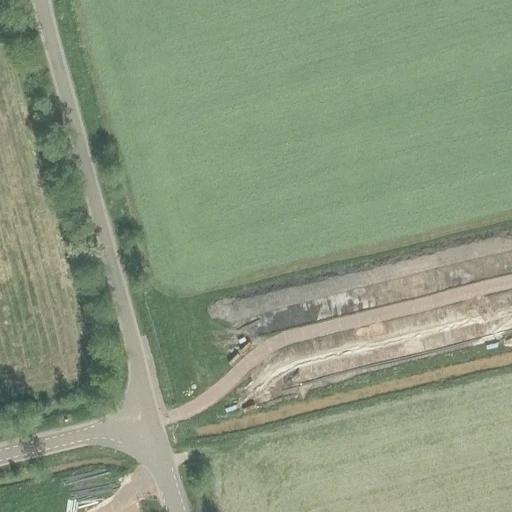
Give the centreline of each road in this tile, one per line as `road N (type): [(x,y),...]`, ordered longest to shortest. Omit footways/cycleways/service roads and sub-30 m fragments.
road 1 (unclassified): [(145,422),(38,0)]
road 2 (tertiary): [(0,457),(145,422)]
